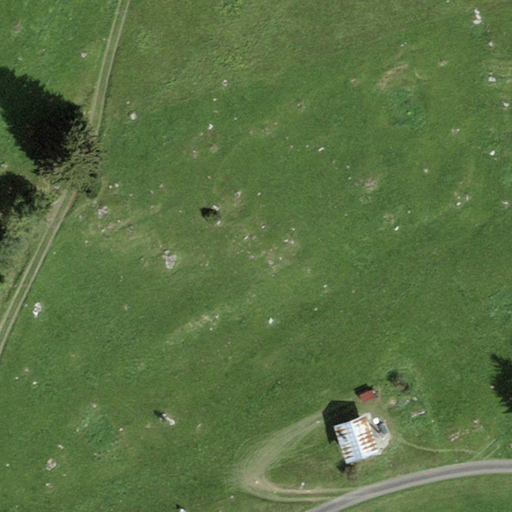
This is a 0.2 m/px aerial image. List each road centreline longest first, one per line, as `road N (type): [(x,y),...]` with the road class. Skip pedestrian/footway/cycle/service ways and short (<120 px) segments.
road 1 (track): [(132,0),(91,155),(0,350)]
road 2 (unclassified): [(511,467),(423,477),(325,511)]
